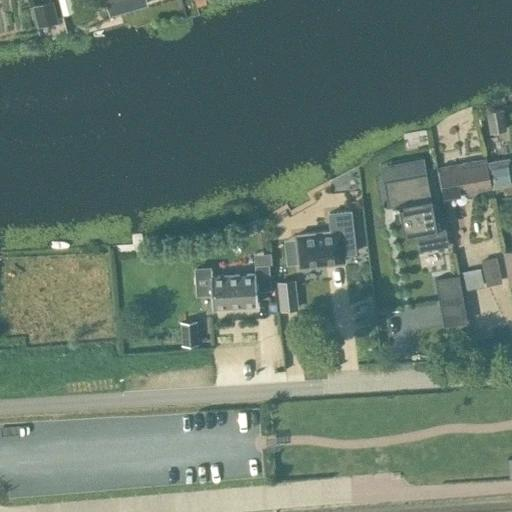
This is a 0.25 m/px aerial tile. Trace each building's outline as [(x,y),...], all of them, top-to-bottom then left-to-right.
[(53,0),(42,0),(40,1),(32,3),(37,25),(58,19),(53,0)] [(71,0),(58,0),(60,6),(62,14),(62,15),(74,12),(71,0)] [(507,130),(503,109),(486,112),(489,133),(507,130)] [(422,157),(380,165),(387,206),(397,204),(404,237),(415,234),(445,229),(440,204),(432,205),(422,157)] [(511,169),(510,157),(488,161),(493,186),(511,182),(511,169)] [(493,186),(488,161),(488,158),(439,167),(445,197),(448,197),(447,194),(493,186)] [(329,230),(294,234),(294,238),(297,262),(298,267),(345,262),(344,254),(355,253),(351,210),(328,213),(329,230)] [(481,261),(482,264),(487,284),(500,281),(494,258),(481,261)] [(270,289),(268,263),(254,264),(254,273),(211,275),(210,267),(195,268),(196,295),(210,294),(211,306),(257,303),(256,290),(270,289)] [(461,272),(465,289),(483,285),(479,267),(461,272)] [(459,275),(436,279),(440,301),(463,297),(459,275)] [(292,281),(278,282),(281,311),(295,310),(292,281)] [(198,343),(196,320),(180,322),(182,344),(198,343)]
